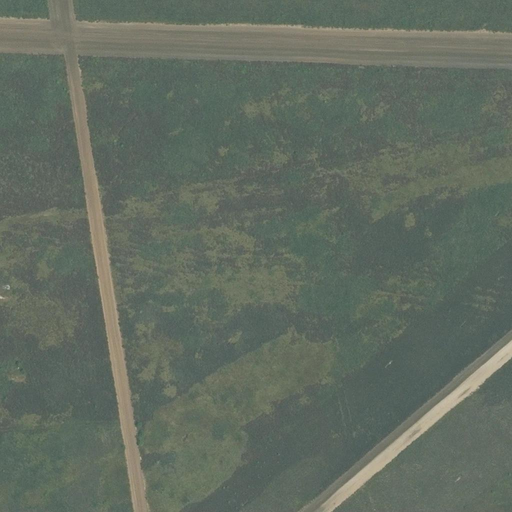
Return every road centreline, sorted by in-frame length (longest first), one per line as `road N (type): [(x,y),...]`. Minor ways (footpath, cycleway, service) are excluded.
road 1 (track): [(142,511),(62,0)]
road 2 (track): [(0,35),(511,54)]
road 3 (track): [(511,342),(316,511)]
